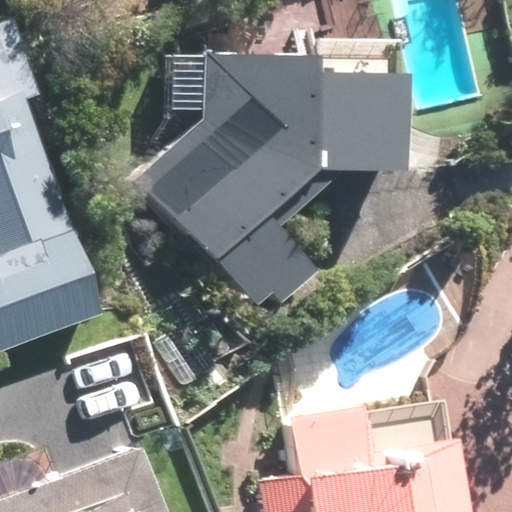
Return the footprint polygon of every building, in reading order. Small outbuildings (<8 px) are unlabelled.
[(389,78),(288,78),(288,58),(200,58),(200,118),(137,178),(203,245),(288,163),(288,152),(389,152),(389,78)] [(0,332),(87,299),(11,102),(0,106),(0,332)] [(297,266),(253,221),(213,260),(247,295),(261,281),(271,291),(297,266)] [(445,511),(425,399),(287,424),(303,511),(445,511)] [(133,511),(112,459),(0,504),(0,511),(133,511)]
